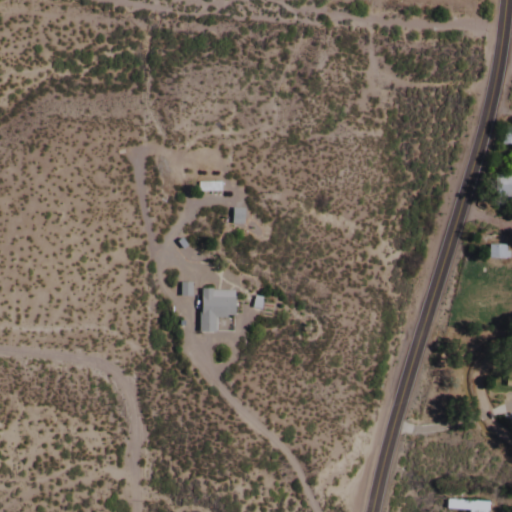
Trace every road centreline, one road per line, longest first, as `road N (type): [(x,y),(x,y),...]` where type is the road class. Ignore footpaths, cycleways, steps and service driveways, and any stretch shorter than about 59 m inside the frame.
road 1 (secondary): [(362,511),(484,94),(496,0)]
road 2 (track): [(511,334),(464,348),(446,389),(464,438),(511,481)]
road 3 (track): [(511,352),(476,362),(464,390),(478,425),(511,453)]
